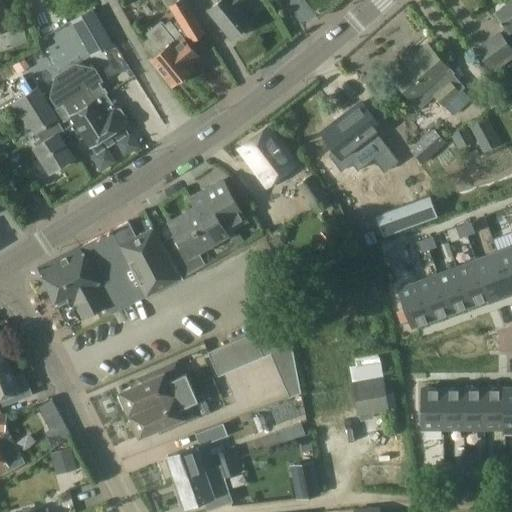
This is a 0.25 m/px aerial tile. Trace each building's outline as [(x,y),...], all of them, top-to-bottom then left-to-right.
[(183,0),(164,0),(190,41),(204,33),(183,0)] [(218,0),(220,2),(208,11),(230,38),(251,21),(240,8),(249,0),(218,0)] [(511,29),(511,0),(510,0),(494,13),(509,32),(511,29)] [(0,2),(0,31),(8,29),(0,2)] [(90,57),(111,45),(92,10),(71,22),(90,57)] [(160,23),(146,35),(150,38),(142,44),(153,58),(150,61),(170,86),(192,69),(188,64),(197,57),(169,23),(163,27),(160,23)] [(489,70),(490,70),(492,73),(511,58),(511,48),(499,30),(474,49),(489,70)] [(447,70),(427,46),(391,77),(411,101),(431,84),(436,91),(432,95),(443,107),(444,106),(447,111),(463,97),(459,93),(465,88),(453,74),(454,73),(450,68),(447,70)] [(63,131),(71,145),(81,138),(88,148),(127,123),(101,81),(104,79),(96,68),(86,65),(56,84),(55,97),(61,106),(60,106),(68,119),(69,118),(73,124),(63,131)] [(34,149),(50,173),(71,159),(58,140),(65,135),(57,122),(58,121),(37,89),(15,104),(35,136),(37,135),(43,144),(34,149)] [(341,159),(368,139),(383,161),(397,152),(407,145),(380,109),(370,116),(361,104),(342,119),(343,121),(323,136),(331,146),(326,150),(336,162),(341,159)] [(483,153),(500,144),(485,115),(467,125),(483,153)] [(458,149),(470,142),(474,140),(466,126),(450,135),(458,149)] [(266,187),(285,173),(295,165),(268,128),(239,150),(266,187)] [(432,155),(419,141),(408,151),(421,165),(432,155)] [(314,212),(329,201),(312,176),(297,186),(314,212)] [(193,198),(217,241),(227,235),(226,233),(245,222),(222,182),(193,198)] [(430,196),(412,203),(420,224),(438,218),(430,196)] [(217,241),(193,198),(190,200),(195,209),(169,224),(183,249),(168,257),(181,278),(205,265),(197,252),(217,241)] [(128,222),(38,268),(60,311),(72,305),(79,319),(107,305),(112,316),(182,280),(152,229),(136,237),(128,222)] [(470,222),(462,225),(467,236),(474,233),(470,222)] [(511,291),(511,222),(510,223),(511,228),(511,245),(497,251),(511,291)] [(467,236),(462,225),(455,227),(459,239),(467,236)] [(436,247),(432,236),(424,239),(428,250),(436,247)] [(428,250),(424,239),(417,242),(421,253),(428,250)] [(410,261),(405,246),(385,254),(391,268),(410,261)] [(511,291),(497,251),(474,259),(475,261),(476,261),(489,298),(489,300),(511,291)] [(303,270),(300,259),(280,266),(284,277),(303,270)] [(489,298),(476,261),(475,261),(457,268),(470,305),(489,298)] [(470,305),(457,268),(437,275),(451,312),(470,305)] [(451,312),(437,275),(418,282),(432,319),(451,312)] [(432,319),(418,282),(398,289),(412,326),(432,319)] [(301,394),(288,319),(252,334),(263,359),(271,355),(290,399),(301,394)] [(12,377),(0,346),(0,398),(12,394),(15,402),(29,396),(21,374),(12,377)] [(145,376),(147,380),(119,393),(138,438),(167,425),(169,430),(199,417),(193,403),(197,402),(185,374),(181,376),(175,362),(145,376)] [(383,376),(351,381),(357,416),(389,411),(383,376)] [(511,386),(503,387),(503,388),(504,388),(504,428),(503,428),(503,435),(511,434),(511,386)] [(464,428),(464,388),(443,389),(443,428),(464,428)] [(484,428),(484,388),(464,388),(464,428),(484,428)] [(504,428),(504,388),(503,388),(484,388),(484,428),(503,428),(504,428)] [(443,428),(443,389),(422,389),(422,428),(443,428)] [(304,432),(300,421),(276,429),(280,441),(304,432)] [(68,434),(63,424),(48,431),(52,441),(68,434)] [(199,448),(227,438),(222,425),(194,435),(199,448)] [(216,468),(237,460),(232,447),(212,455),(216,468)] [(74,463),(70,448),(50,454),(54,468),(74,463)] [(176,482),(202,473),(194,448),(167,457),(176,482)] [(464,454),(464,467),(472,467),(472,454),(464,454)] [(176,482),(180,494),(176,496),(180,507),(184,505),(184,508),(227,493),(222,479),(241,472),(237,460),(216,468),(202,473),(176,482)] [(443,475),(443,462),(435,462),(435,475),(443,475)] [(451,474),(451,462),(443,462),(443,475),(451,474)] [(123,481),(139,473),(135,465),(119,473),(123,481)] [(317,475),(292,480),(296,499),(320,494),(317,475)]
